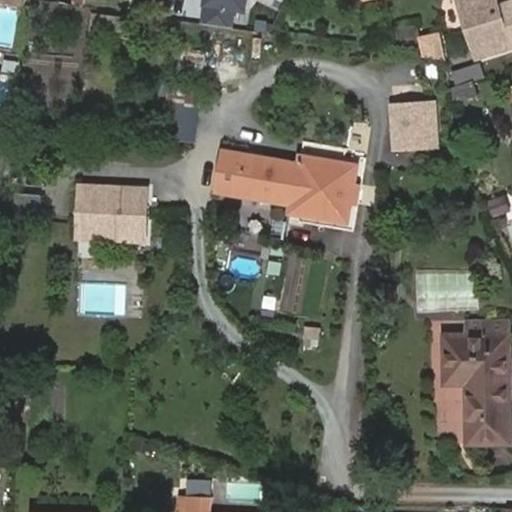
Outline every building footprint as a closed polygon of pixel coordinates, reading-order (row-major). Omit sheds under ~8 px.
[(209,0),(206,26),(237,30),(239,12),(256,14),(258,0),(209,0)] [(358,0),(362,11),(408,0),(407,0),(358,0)] [(459,0),(455,1),(473,61),(508,50),(493,0),(459,0)] [(121,19),(119,39),(130,41),(133,20),(121,19)] [(427,40),(429,59),(447,61),(444,37),(427,40)] [(0,122),(6,123),(16,76),(0,73),(0,122)] [(476,81),(450,89),(454,101),(481,94),(476,81)] [(171,83),(166,134),(197,137),(203,86),(171,83)] [(431,100),(396,101),(397,144),(432,143),(431,100)] [(222,152),(216,191),(292,202),(298,163),(222,152)] [(356,162),(300,154),(298,163),(292,202),(291,210),(348,218),(356,162)] [(97,188),(80,188),(78,238),(97,238),(97,188)] [(146,239),(148,189),(97,188),(97,238),(146,239)] [(283,299),(322,301),(325,256),(286,253),(283,299)] [(386,327),(392,291),(381,290),(378,326),(386,327)] [(397,292),(392,291),(386,327),(394,328),(397,292)] [(459,332),(501,329),(499,317),(458,320),(459,332)] [(306,325),(306,345),(323,345),(323,325),(306,325)] [(510,434),(501,329),(459,332),(437,334),(440,380),(462,378),(467,437),(510,434)]
